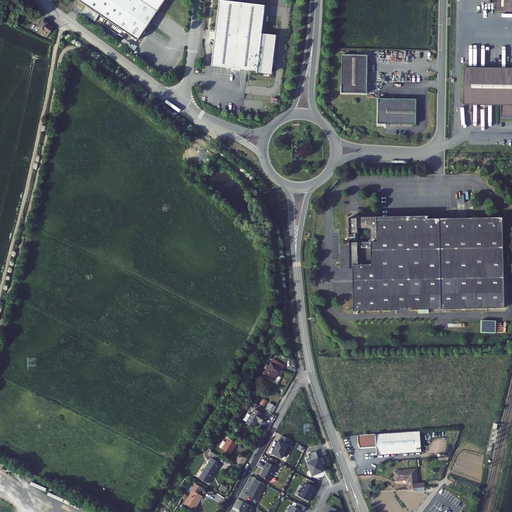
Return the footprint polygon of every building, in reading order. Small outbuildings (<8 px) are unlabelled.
[(83,0),(136,39),(141,33),(142,33),(143,33),(143,32),(144,32),(144,31),(144,30),(143,29),(164,0),(83,0)] [(511,0),(495,0),(496,11),(511,11),(511,0)] [(265,6),(219,1),(212,69),(233,71),(247,72),(258,74),(260,41),(262,35),(265,6)] [(43,20),(37,29),(42,32),(42,34),(45,36),(48,34),(52,28),(48,25),(49,23),(43,20)] [(277,38),(263,36),(259,75),(273,77),(277,38)] [(367,56),(342,55),(341,94),(367,94),(367,56)] [(511,67),(465,67),(464,104),(502,105),(501,117),(511,116),(511,67)] [(416,99),(378,99),(378,124),(416,125),(416,99)] [(354,215),(354,240),(357,240),(356,309),(506,311),(508,221),(381,218),(381,215),(354,215)] [(496,334),(496,321),(481,320),(480,333),(496,334)] [(284,365),(273,359),(264,374),(274,381),(275,380),(278,382),(281,377),(278,375),(284,365)] [(277,406),(270,402),(266,409),(273,413),(277,406)] [(266,415),(255,408),(250,416),(246,422),(254,427),(258,421),(261,423),(266,415)] [(420,431),(358,435),(359,442),(360,447),(377,446),(377,454),(421,451),(420,431)] [(273,453),(283,458),(292,440),(283,435),(278,445),(277,444),(275,448),(276,448),(273,453)] [(237,443),(230,438),(227,443),(223,449),(231,454),(237,443)] [(203,454),(207,457),(211,451),(212,449),(208,447),(203,454)] [(321,462),(317,450),(309,453),(310,457),(307,459),(313,475),(324,471),(321,462)] [(219,456),(211,451),(207,457),(208,457),(210,455),(217,459),(219,456)] [(248,459),(241,455),(236,462),(243,467),(248,459)] [(208,483),(217,469),(211,465),(215,459),(213,458),(200,478),(208,483)] [(221,463),(215,459),(211,465),(217,469),(221,463)] [(265,468),(261,476),(270,481),(277,467),(267,462),(264,468),(265,468)] [(416,468),(395,471),(396,480),(408,479),(409,488),(424,487),(424,483),(418,483),(416,468)] [(308,479),(299,496),(310,501),(312,496),(312,495),(313,492),(314,493),(316,488),(313,486),(315,482),(308,479)] [(248,496),(258,501),(266,485),(256,480),(248,496)] [(202,487),(195,483),(191,489),(193,490),(184,504),(194,510),(203,496),(199,494),(201,490),(202,487)] [(240,510),(240,511),(239,511),(252,511),(255,508),(243,502),(241,507),(241,508),(240,510)] [(296,507),(293,506),(289,511),(301,511),(302,511),(304,511),(307,507),(298,503),(296,507)]
